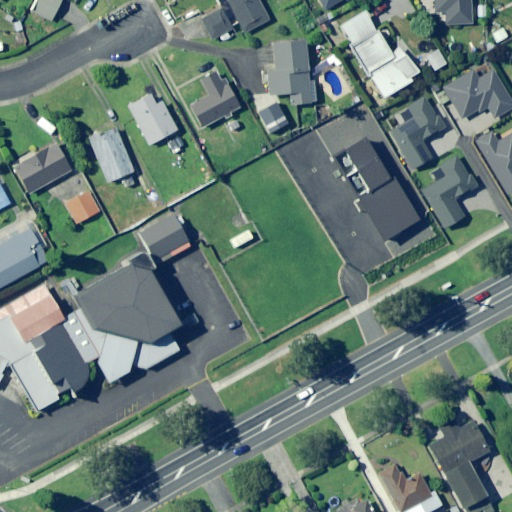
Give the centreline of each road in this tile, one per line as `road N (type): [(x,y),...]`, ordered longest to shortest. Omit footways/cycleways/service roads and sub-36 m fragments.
road 1 (tertiary): [(114,509),(511,291)]
road 2 (residential): [(143,22),(0,86)]
